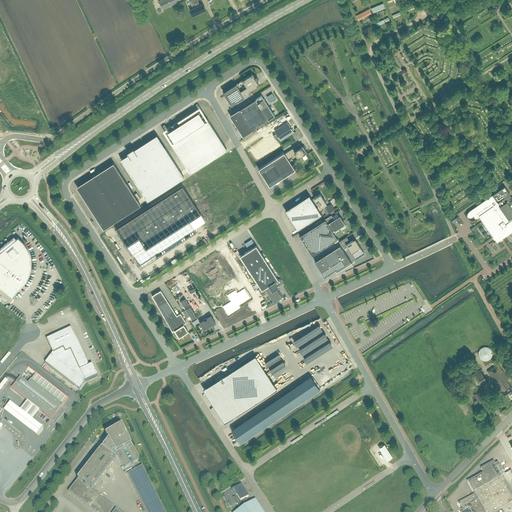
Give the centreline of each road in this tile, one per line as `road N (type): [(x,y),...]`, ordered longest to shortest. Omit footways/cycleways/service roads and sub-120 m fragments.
road 1 (unclassified): [(205,89),(64,182),(133,298)]
road 2 (unclassified): [(0,143),(11,135),(52,137),(224,23)]
road 3 (primary): [(90,133),(304,0)]
road 4 (unclassified): [(331,170),(262,63),(250,60),(205,89)]
road 5 (unclassified): [(13,502),(93,407),(133,387)]
road 6 (unclassified): [(133,298),(272,208)]
road 7 (unclassified): [(177,366),(323,298)]
road 8 (unclassified): [(244,471),(372,386)]
road 9 (unclassified): [(272,208),(205,89)]
road 10 (unclassified): [(177,366),(244,471)]
